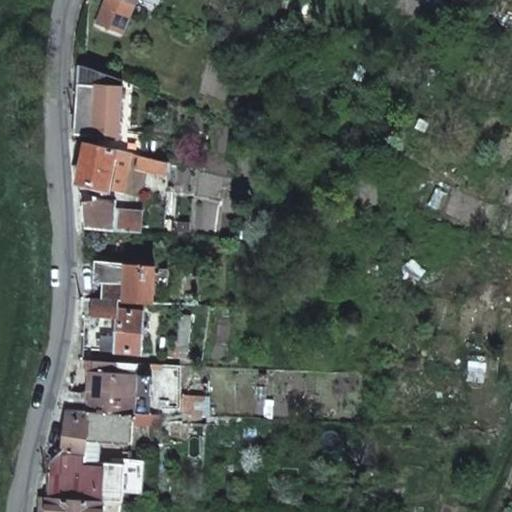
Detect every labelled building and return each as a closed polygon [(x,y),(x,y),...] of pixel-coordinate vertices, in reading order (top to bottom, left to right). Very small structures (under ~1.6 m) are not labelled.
[(124,0),(107,0),(99,22),(122,31),(133,3),(124,0)] [(79,65),(78,84),(121,87),(122,80),(84,66),(79,65)] [(78,84),(74,134),(118,138),(121,94),(121,87),(78,84)] [(87,142),(78,182),(86,184),(108,189),(116,150),(87,142)] [(123,192),(129,162),(131,153),(116,150),(108,189),(123,192)] [(138,164),(139,155),(131,153),(129,162),(138,164)] [(138,164),(137,167),(170,175),(170,163),(139,155),(138,164)] [(86,184),(85,189),(97,192),(96,196),(106,199),(108,189),(86,184)] [(96,196),(79,192),(82,228),(113,231),(114,211),(115,201),(106,199),(96,196)] [(114,211),(113,231),(120,231),(141,233),(141,213),(114,211)] [(95,261),(93,283),(102,283),(125,283),(125,301),(125,302),(153,304),(155,266),(95,261)] [(125,283),(102,283),(102,300),(119,301),(125,301),(125,283)] [(102,300),(91,299),(91,310),(118,312),(118,311),(119,301),(102,300)] [(117,337),(116,351),(141,353),(144,312),(118,311),(118,312),(117,337)] [(102,336),(101,351),(116,351),(117,337),(102,336)] [(91,361),(87,411),(134,415),(138,363),(91,361)] [(70,392),(67,409),(82,411),(82,410),(83,400),(81,393),(70,392)] [(181,400),(180,415),(207,416),(209,402),(181,400)] [(67,409),(62,452),(84,455),(86,441),(132,444),(134,415),(87,411),(82,411),(67,409)] [(84,455),(62,452),(50,472),(48,497),(80,499),(104,500),(123,502),(125,464),(84,461),(84,455)] [(48,497),(47,511),(102,511),(104,500),(80,499),(48,497)]
